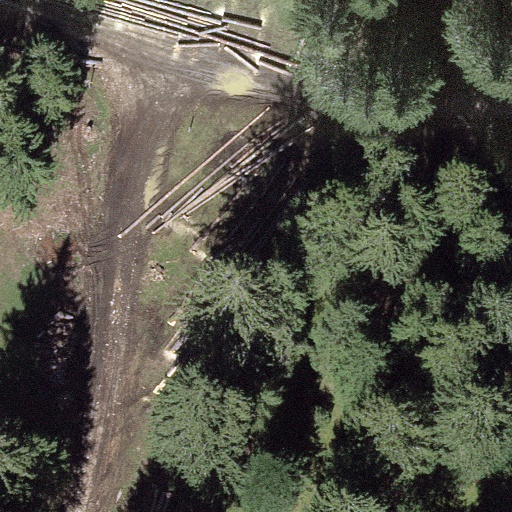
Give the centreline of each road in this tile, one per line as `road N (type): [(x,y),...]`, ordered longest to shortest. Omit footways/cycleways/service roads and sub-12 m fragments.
road 1 (track): [(0,6),(288,84),(511,110)]
road 2 (track): [(74,511),(114,336),(150,47)]
